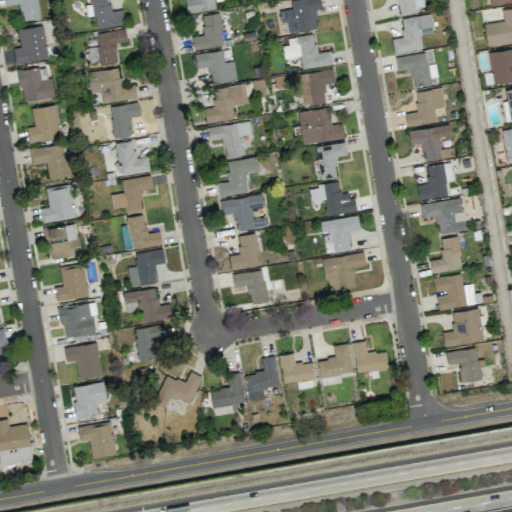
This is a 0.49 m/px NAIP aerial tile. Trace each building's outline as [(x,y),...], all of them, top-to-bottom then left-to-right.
[(3,0),(5,5),(19,3),(21,20),(39,17),(36,0),(3,0)] [(124,23),(121,9),(110,11),(107,0),(90,0),(96,28),(124,23)] [(214,9),(213,0),(184,0),(186,12),(214,9)] [(290,0),(291,9),(279,10),(280,22),(287,21),(288,32),(317,28),(314,9),(321,8),(319,0),(290,0)] [(396,0),(399,13),(424,9),(422,0),(396,0)] [(511,42),(511,7),(501,9),(502,21),(484,23),(486,45),(511,42)] [(203,34),(191,36),(193,49),(223,44),(218,12),(200,15),(203,34)] [(394,52),(422,48),(419,34),(432,32),(430,14),(400,18),(403,37),(392,38),(394,52)] [(20,46),(12,47),(14,62),(46,58),(42,25),(17,28),(20,46)] [(95,32),(97,46),(87,47),(90,65),(117,61),(114,43),(126,41),(124,28),(95,32)] [(301,68),(331,64),(329,50),(315,52),(312,33),(295,36),(296,44),(281,46),(283,59),(299,56),(301,68)] [(511,48),(488,52),(492,83),(511,80),(511,48)] [(210,83),(235,81),(234,60),(223,61),(222,50),(194,53),(195,67),(208,66),(210,83)] [(395,56),(397,70),(410,68),(413,87),(431,84),(430,77),(437,76),(435,63),(426,64),(424,52),(395,56)] [(17,70),(21,101),(51,97),(47,66),(17,70)] [(136,97),(134,84),(121,86),(118,67),(86,72),(89,93),(99,91),(101,103),(136,97)] [(323,84),(334,82),(332,69),(296,73),(300,104),(325,101),(323,84)] [(233,119),(231,105),(246,103),(244,84),(211,88),(213,107),(203,108),(205,122),(233,119)] [(504,121),(511,119),(511,87),(505,88),(507,100),(502,101),(504,121)] [(414,90),(416,111),(405,112),(406,125),(436,122),(434,108),(444,107),(442,88),(414,90)] [(113,138),(130,135),(128,117),(139,115),(137,102),(109,106),(113,138)] [(26,127),(28,142),(61,136),(55,103),(31,107),(33,125),(26,127)] [(302,143),(343,138),(341,122),(329,124),(327,107),(295,111),(298,133),(300,133),(302,143)] [(250,134),(248,121),(206,126),(208,140),(222,138),(224,156),(243,154),(240,135),(250,134)] [(424,160),(453,155),(452,146),(441,148),(439,141),(451,139),(448,124),(407,130),(409,144),(421,142),(424,160)] [(511,127),(501,128),(504,160),(511,159),(511,127)] [(148,172),(147,156),(134,157),(132,140),(115,142),(118,175),(148,172)] [(314,146),(319,179),(336,176),(333,156),(346,154),(344,141),(314,146)] [(66,176),(62,143),(29,147),(31,164),(46,162),(47,178),(66,176)] [(217,196),(248,192),(245,172),(258,170),(256,156),(225,160),(228,181),(216,182),(217,196)] [(416,184),(419,199),(446,195),(444,182),(453,181),(450,161),(425,165),(427,182),(416,184)] [(141,210),(139,189),(152,188),(150,175),(120,179),(122,192),(110,194),(112,208),(123,206),(124,212),(141,210)] [(326,215),(354,211),(351,190),(338,192),(337,182),(307,186),(310,201),(323,199),(326,215)] [(41,222),(74,217),(69,183),(45,187),(48,206),(39,208),(41,222)] [(219,199),(221,214),(233,212),(235,230),(265,226),(264,216),(251,218),(250,209),(263,207),(261,194),(219,199)] [(420,203),(422,217),(435,215),(438,233),(464,230),(463,220),(454,221),(452,212),(461,211),(459,197),(420,203)] [(161,244),(159,231),(145,233),(143,214),(126,216),(130,248),(161,244)] [(320,220),(324,254),(350,250),(347,231),(359,229),(357,215),(320,220)] [(43,226),(44,240),(48,239),(50,257),(79,254),(76,223),(43,226)] [(237,235),(240,253),(228,255),(230,269),(259,264),(254,232),(237,235)] [(431,272),(461,268),(457,235),(438,238),(441,258),(429,259),(431,272)] [(129,286),(156,282),(153,264),(164,262),(162,248),(133,253),(135,265),(126,267),(129,286)] [(321,258),(327,291),(355,286),(352,266),(365,264),(363,252),(321,258)] [(87,295),(82,263),(59,267),(61,285),(53,286),(55,300),(87,295)] [(271,300),(265,268),(231,274),(233,286),(246,284),(249,303),(271,300)] [(432,277),(434,291),(444,290),(445,295),(436,296),(437,308),(476,303),(473,283),(461,285),(460,273),(432,277)] [(171,317),(168,303),(157,305),(154,287),(122,292),(125,312),(137,309),(139,322),(171,317)] [(62,336),(93,333),(91,314),(95,314),(94,302),(59,306),(62,336)] [(450,312),(452,330),(441,332),(443,345),(482,340),(478,307),(450,312)] [(153,338),(164,337),(164,325),(134,326),(136,359),(154,359),(153,338)] [(385,349),(366,353),(364,340),(351,342),(356,373),(388,367),(385,349)] [(316,359),(318,376),(351,373),(348,342),(332,344),(334,357),(316,359)] [(97,343),(64,346),(65,361),(75,360),(76,377),(100,375),(97,343)] [(445,351),(446,364),(458,363),(460,381),(482,379),(480,359),(476,359),(474,347),(445,351)] [(312,360),(294,363),(292,352),(278,354),(282,383),(314,378),(312,360)] [(278,385),(274,355),(260,357),(263,371),(244,374),(248,400),(263,398),(262,388),(278,385)] [(164,374),(153,400),(165,405),(169,395),(189,404),(201,376),(189,371),(184,382),(164,374)] [(210,389),(211,408),(235,406),(235,402),(243,401),(240,372),(226,373),(227,387),(210,389)] [(71,385),(76,417),(97,414),(95,400),(105,399),(103,381),(71,385)] [(27,423),(7,425),(6,418),(0,418),(0,464),(31,461),(27,423)] [(115,453),(109,422),(77,427),(79,440),(88,439),(91,457),(115,453)]
